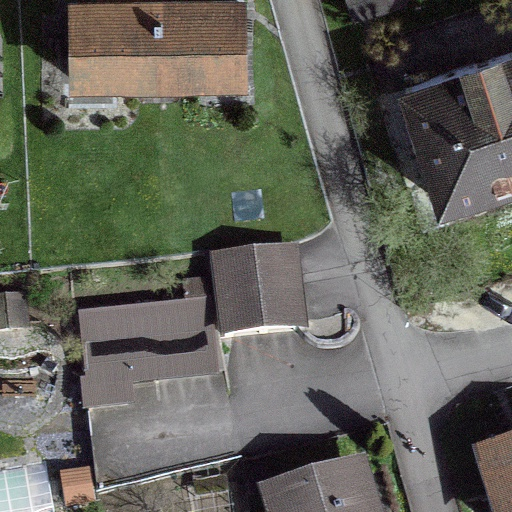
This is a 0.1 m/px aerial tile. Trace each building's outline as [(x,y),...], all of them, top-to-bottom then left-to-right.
[(117,73),(117,80),(158,80),(157,0),(103,0),(104,3),(74,3),(76,74),(117,73)] [(211,2),(210,0),(157,0),(158,80),(199,79),(199,72),(240,72),(240,2),(211,2)] [(348,0),(354,18),(405,2),(404,0),(348,0)] [(511,53),(406,88),(441,203),(511,180),(511,53)] [(302,329),(293,252),(216,260),(225,337),(302,329)] [(190,301),(79,313),(87,385),(217,371),(208,285),(188,286),(190,301)] [(0,345),(27,344),(25,303),(0,304),(0,345)] [(511,511),(511,451),(483,459),(498,511),(511,511)] [(275,499),(279,511),(365,511),(355,476),(275,499)]
